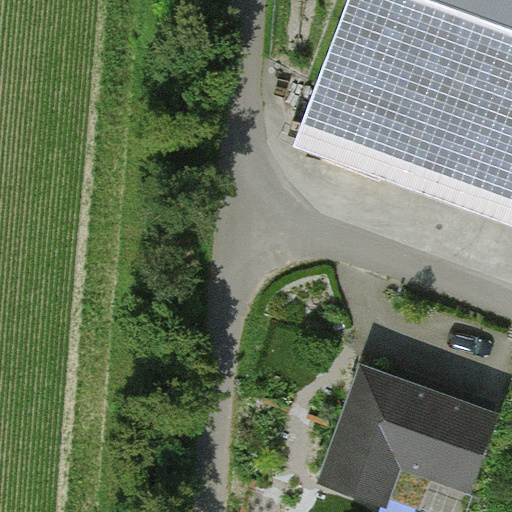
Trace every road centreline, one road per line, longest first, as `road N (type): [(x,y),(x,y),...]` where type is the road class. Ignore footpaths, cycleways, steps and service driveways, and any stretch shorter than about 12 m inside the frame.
road 1 (track): [(257,0),(219,511)]
road 2 (track): [(243,210),(511,304)]
